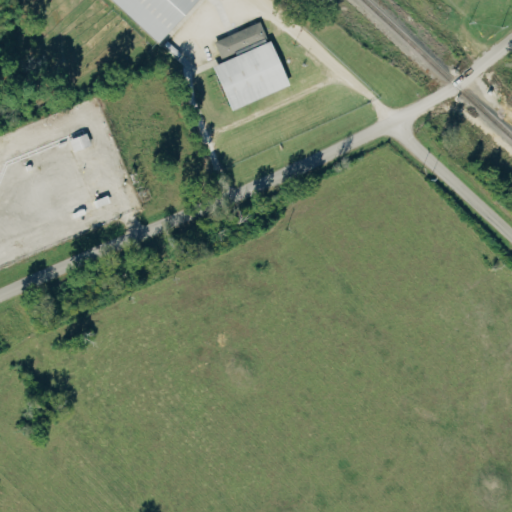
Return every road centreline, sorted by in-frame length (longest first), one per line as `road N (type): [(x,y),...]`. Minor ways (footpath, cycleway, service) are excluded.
road 1 (residential): [(0,294),(315,161),(441,94),(511,38)]
road 2 (residential): [(391,121),(511,234)]
